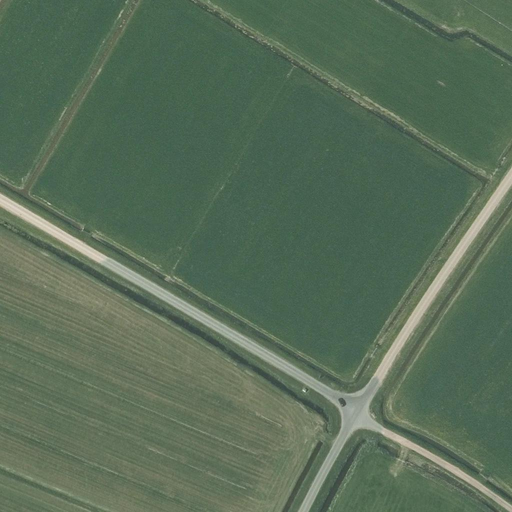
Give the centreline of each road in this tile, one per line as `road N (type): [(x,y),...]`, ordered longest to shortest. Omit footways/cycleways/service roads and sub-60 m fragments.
road 1 (unclassified): [(355,412),(0,198)]
road 2 (unclassified): [(355,412),(511,174)]
